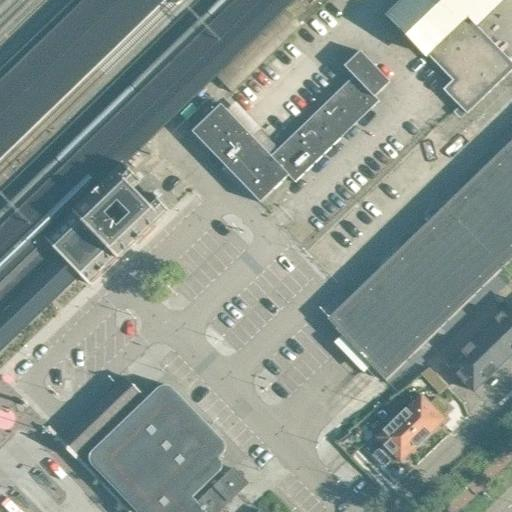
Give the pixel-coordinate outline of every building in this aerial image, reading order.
[(486,0),(408,0),(390,18),(427,57),(428,57),(453,83),(444,92),(458,106),(467,116),(511,72),(511,63),(468,18),(486,0)] [(289,10),(219,78),(233,93),(303,25),(289,10)] [(354,78),(272,158),(289,176),(296,184),(380,103),(376,99),(391,84),(361,53),(345,69),(354,78)] [(289,176),(272,158),(221,105),(192,133),(216,157),(211,161),(220,171),(225,167),(261,204),(289,176)] [(511,161),(361,307),(337,331),(347,342),(383,378),(386,382),(511,261),(511,161)] [(141,181),(124,164),(0,285),(0,381),(2,380),(0,377),(0,351),(78,276),(87,286),(92,281),(93,281),(117,258),(119,260),(170,212),(153,194),(146,201),(134,188),(141,181)] [(511,306),(449,367),(472,392),(511,353),(511,306)] [(440,395),(447,388),(430,370),(422,376),(440,395)] [(204,511),(192,499),(220,472),(221,471),(221,469),(222,468),(222,466),(222,464),(221,463),(220,462),(219,460),(224,456),(224,455),(225,454),(226,452),(227,450),(227,448),(226,447),(226,445),(225,443),(224,442),(224,441),(174,389),(172,387),(169,386),(167,386),(164,386),(162,386),(161,387),(160,388),(159,388),(140,406),(136,402),(143,395),(125,377),(61,439),(50,429),(49,430),(77,459),(127,511),(204,511)] [(422,395),(399,417),(399,418),(423,443),(446,420),(440,415),(446,409),(436,398),(430,404),(422,395)] [(401,464),(423,443),(399,418),(377,439),(383,445),(372,456),(385,469),(396,459),(401,464)] [(199,502),(207,511),(218,511),(248,483),(234,469),(199,502)]
